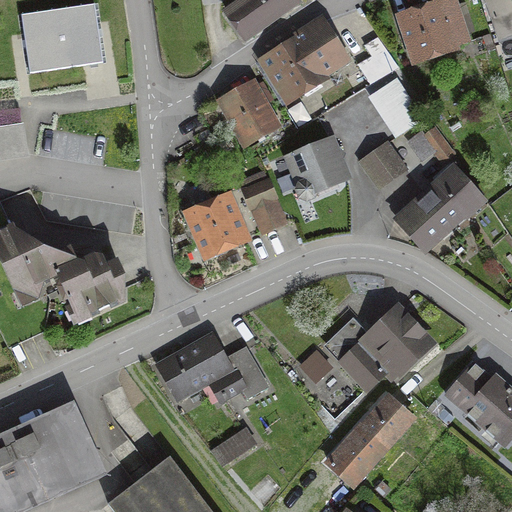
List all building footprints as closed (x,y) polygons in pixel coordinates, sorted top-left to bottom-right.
[(292,0),(243,0),(225,12),(242,37),(294,2),(292,0)] [(511,0),(486,0),(498,32),(511,27),(511,0)] [(453,5),(401,23),(414,61),(466,43),(453,5)] [(93,6),(24,16),(32,70),(101,60),(93,6)] [(319,25),(260,64),(285,103),(345,63),(319,25)] [(395,84),(370,100),(395,136),(419,120),(395,84)] [(253,88),(218,105),(240,147),(275,129),(253,88)] [(19,129),(0,131),(0,159),(22,156),(19,129)] [(424,133),(410,144),(423,161),(433,154),(440,164),(453,155),(437,133),(428,139),(424,133)] [(332,143),(289,160),(300,182),(298,188),(299,196),(305,200),(312,198),(315,191),(345,177),(332,143)] [(389,148),(360,168),(376,190),(404,170),(389,148)] [(439,207),(452,223),(477,201),(450,170),(434,183),(439,189),(448,199),(439,207)] [(267,187),(245,195),(260,231),(282,222),(267,187)] [(439,189),(404,219),(427,245),(452,223),(439,207),(448,199),(439,189)] [(228,199),(188,215),(203,253),(243,237),(228,199)] [(123,300),(123,276),(117,263),(105,269),(101,259),(94,258),(82,264),(74,261),(71,254),(67,252),(53,258),(32,249),(29,242),(21,239),(19,241),(13,229),(0,234),(0,255),(17,293),(31,286),(36,288),(41,285),(43,281),(55,275),(60,277),(62,282),(60,288),(65,299),(71,296),(76,308),(86,303),(91,315),(123,300)] [(328,347),(367,389),(384,373),(393,383),(431,348),(398,312),(366,341),(351,325),(328,347)] [(242,387),(247,398),(263,389),(243,351),(223,362),(211,339),(157,367),(176,402),(207,385),(215,401),(242,387)] [(301,370),(314,383),(329,369),(316,355),(301,370)] [(469,372),(446,396),(501,447),(511,435),(511,394),(494,378),(485,387),(469,372)] [(328,468),(350,487),(408,421),(387,402),(328,468)] [(73,413),(0,443),(0,511),(9,511),(100,475),(73,413)] [(246,431),(214,452),(223,466),(255,446),(246,431)] [(109,505),(114,511),(207,511),(170,461),(109,505)]
